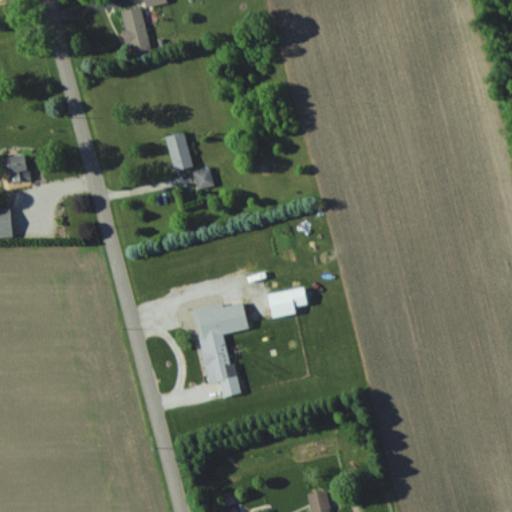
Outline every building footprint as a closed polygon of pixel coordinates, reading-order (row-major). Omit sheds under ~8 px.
[(143,0),(146,8),(167,2),(165,0),(143,0)] [(129,57),(151,53),(141,7),(120,12),(129,57)] [(165,137),(174,172),(192,168),(184,133),(165,137)] [(6,158),(9,184),(30,181),(27,155),(6,158)] [(214,186),(209,168),(193,173),(198,190),(214,186)] [(0,209),(0,238),(12,238),(10,209),(0,209)] [(267,294),(272,318),(295,314),(291,290),(267,294)] [(212,383),(220,382),(223,397),(240,394),(234,362),(229,363),(224,334),(204,337),(212,383)] [(329,511),(327,492),(309,495),(311,511),(329,511)]
